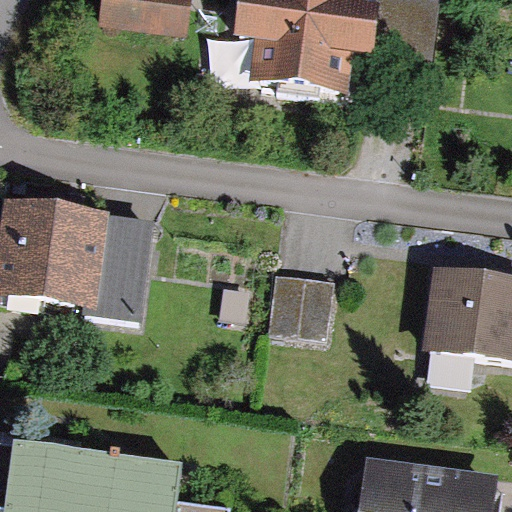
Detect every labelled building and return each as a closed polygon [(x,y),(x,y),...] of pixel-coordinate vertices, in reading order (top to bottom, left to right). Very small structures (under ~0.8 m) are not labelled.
[(102,0),(99,30),(175,38),(179,0),(102,0)] [(257,93),(327,101),(333,52),(420,63),(428,3),(405,0),(367,0),(366,7),(306,0),(237,0),(233,38),(263,41),(257,93)] [(0,259),(0,291),(81,303),(80,313),(141,322),(155,223),(8,203),(0,259)] [(473,355),(511,359),(511,279),(440,271),(431,349),(436,350),(432,385),(469,389),(473,355)] [(266,336),(326,343),(334,282),(274,274),(266,336)] [(171,511),(176,478),(15,457),(7,511),(171,511)] [(374,511),(481,511),(484,495),(379,479),(374,511)]
